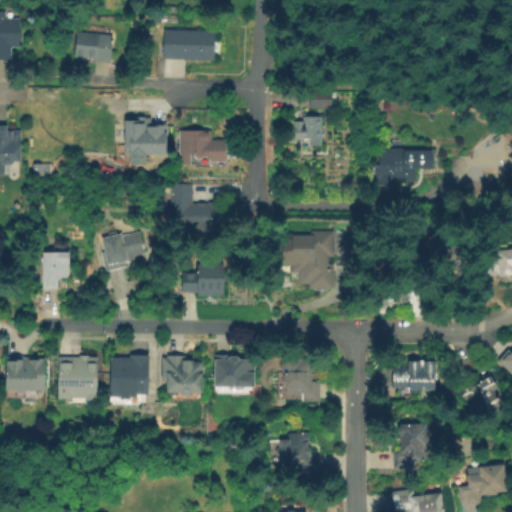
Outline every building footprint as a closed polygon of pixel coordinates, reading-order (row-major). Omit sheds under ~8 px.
[(0,11),(7,11),(7,17),(21,17),(21,47),(12,48),(12,62),(0,61),(0,11)] [(216,30),(215,60),(164,58),(165,28),(216,30)] [(114,35),(111,62),(96,60),(96,59),(75,56),(78,31),(114,35)] [(333,92),(333,108),(310,108),(310,92),(333,92)] [(68,93),(108,93),(107,118),(68,117),(68,93)] [(322,116),(322,140),(294,140),(294,126),(298,126),(298,123),(303,123),(303,116),(322,116)] [(159,132),(158,137),(155,136),(151,149),(146,148),(143,158),(129,154),(139,119),(158,125),(156,131),(159,132)] [(22,124),(23,163),(14,163),(15,167),(3,167),(3,164),(0,164),(0,127),(2,128),(3,123),(22,124)] [(226,141),(226,163),(209,163),(208,157),(206,157),(203,160),(199,160),(195,156),(195,155),(180,155),(180,132),(213,131),(213,141),(226,141)] [(405,148),(405,152),(433,151),(434,171),(416,171),(416,181),(377,182),(376,166),(381,166),(380,147),(405,148)] [(193,204),(209,204),(209,202),(222,202),(222,213),(225,213),(225,224),(223,223),(223,230),(211,230),(211,232),(198,231),(198,229),(175,229),(175,205),(172,205),(172,184),(193,184),(193,204)] [(334,231),(335,259),(329,259),(329,264),(334,263),(334,289),(308,290),(307,285),(299,286),(298,274),(291,274),(291,266),(282,265),(283,242),(287,242),(287,240),(292,240),(292,235),(311,236),(310,230),(334,231)] [(143,231),(148,253),(134,256),(135,260),(125,263),(126,267),(107,271),(103,253),(105,252),(102,238),(122,234),(123,236),(143,231)] [(495,244),(511,242),(511,272),(511,273),(511,269),(486,271),(484,253),(496,252),(495,244)] [(466,273),(434,277),(431,251),(463,247),(466,273)] [(70,252),(71,278),(59,278),(60,290),(44,290),(43,263),(42,263),(42,259),(43,259),(43,253),(70,252)] [(216,263),(218,264),(225,264),(225,296),(199,296),(199,293),(184,292),(184,276),(188,276),(188,273),(195,273),(195,277),(199,277),(199,264),(209,264),(211,263),(216,263)] [(0,273),(20,273),(20,284),(0,284),(0,273)] [(374,294),(397,286),(402,300),(391,303),(390,300),(384,302),(385,304),(378,306),(374,294)] [(511,370),(500,359),(511,347),(511,348),(511,370)] [(57,355),(94,352),(97,392),(60,395),(57,355)] [(216,386),(216,353),(256,354),(256,387),(216,386)] [(320,379),(320,399),(303,399),(303,397),(278,397),(278,370),(283,370),(283,354),(304,355),(304,359),(312,359),(312,379),(320,379)] [(8,387),(8,356),(44,356),(44,387),(8,387)] [(111,356),(149,356),(149,392),(112,392),(111,356)] [(165,356),(204,356),(203,384),(164,384),(165,356)] [(438,357),(438,388),(408,388),(408,385),(394,385),(394,365),(410,362),(410,357),(438,357)] [(491,373),(499,388),(496,390),(504,407),(480,419),(473,405),(471,406),(463,388),(472,384),(474,386),(478,384),(476,380),(491,373)] [(415,467),(394,468),(393,449),(401,449),(400,423),(428,421),(431,458),(414,459),(415,467)] [(309,431),(311,453),(316,453),(318,469),(299,471),(298,465),(295,465),(295,463),(281,464),(279,439),(289,438),(289,433),(309,431)] [(482,503),(462,505),(459,485),(469,484),(467,467),(505,463),(508,491),(481,494),(482,503)] [(410,511),(410,505),(397,506),(395,488),(411,486),(412,490),(437,488),(439,511),(410,511)]
